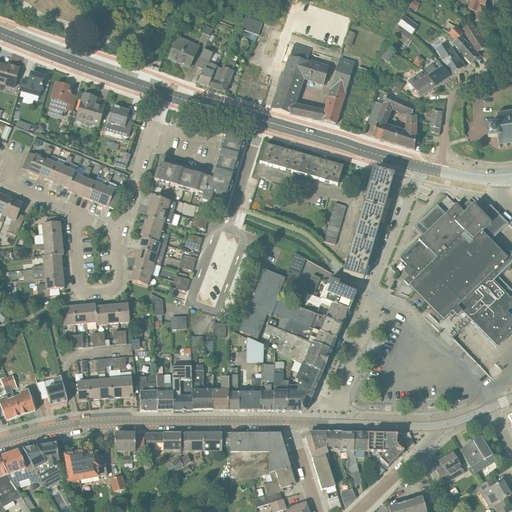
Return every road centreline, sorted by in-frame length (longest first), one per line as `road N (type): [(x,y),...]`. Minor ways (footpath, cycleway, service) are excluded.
road 1 (residential): [(0,442),(95,422),(289,421)]
road 2 (tertiary): [(0,32),(162,92)]
road 3 (tertiary): [(420,166),(260,121)]
road 4 (residential): [(289,421),(445,424)]
road 5 (residential): [(120,232),(162,92)]
road 6 (residential): [(420,166),(370,292)]
road 7 (residential): [(357,511),(445,424)]
